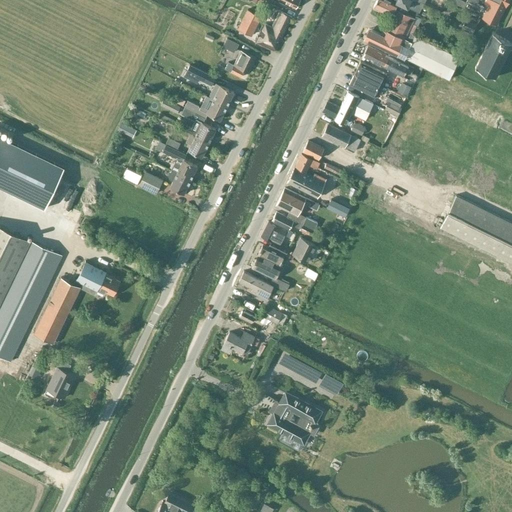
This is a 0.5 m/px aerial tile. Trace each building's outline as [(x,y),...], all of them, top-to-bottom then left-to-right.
[(411,34),(415,25),(411,24),(414,17),(406,13),(409,8),(392,0),(376,0),(373,8),(390,16),(384,28),(405,38),(405,37),(412,41),(415,36),(411,34)] [(394,0),(401,4),(414,10),(418,1),(416,0),(394,0)] [(466,0),(466,1),(476,5),(478,0),(481,0),(484,1),(492,5),(485,19),(496,24),(507,0),(466,0)] [(248,9),(238,28),(252,34),(261,15),(248,9)] [(260,30),(255,41),(275,51),(292,16),(279,10),(272,26),(264,22),(260,30)] [(477,22),(466,18),(462,27),(473,32),(477,22)] [(459,57),(415,36),(412,41),(405,37),(405,38),(384,28),(381,34),(373,30),(373,29),(372,29),(371,29),(371,31),(369,31),(367,32),(366,34),(366,36),(368,38),(367,39),(367,40),(368,40),(449,78),(459,57)] [(511,41),(492,32),(475,67),(495,77),(511,42),(511,41)] [(206,33),(204,37),(211,41),(214,37),(206,33)] [(227,37),(222,46),(234,52),(239,43),(227,37)] [(358,56),(398,75),(409,81),(412,75),(401,70),(403,65),(363,46),(358,56)] [(245,69),(248,71),(255,56),(241,49),(233,64),(228,61),(225,68),(241,76),(245,69)] [(386,74),(360,60),(355,70),(354,69),(352,73),(353,74),(349,84),(375,97),(386,74)] [(191,64),(187,71),(212,84),(216,76),(191,64)] [(216,82),(209,96),(227,105),(234,91),(216,82)] [(398,93),(401,86),(394,83),(391,89),(398,93)] [(398,93),(391,89),(388,96),(395,100),(398,93)] [(364,118),(372,103),(347,91),(339,107),(327,100),(322,110),(335,116),(334,117),(345,123),(350,111),(364,118)] [(209,105),(207,110),(206,111),(209,113),(220,119),(227,105),(209,96),(205,103),(209,105)] [(209,113),(206,111),(207,110),(199,106),(199,105),(188,100),(181,114),(200,123),(201,121),(204,122),(209,113)] [(171,101),(168,107),(177,112),(180,105),(171,101)] [(401,107),(388,101),(384,109),(398,115),(401,107)] [(393,113),(389,120),(394,123),(398,116),(393,113)] [(216,129),(204,122),(201,121),(200,123),(195,120),(192,127),(193,127),(190,132),(195,135),(209,142),(216,129)] [(354,122),(353,126),(351,130),(362,135),(365,127),(354,122)] [(118,130),(132,137),(136,130),(121,123),(118,130)] [(361,139),(361,138),(351,134),(328,123),(322,135),(345,146),(355,151),(361,139)] [(203,156),(209,142),(195,135),(190,132),(186,141),(190,143),(188,148),(203,156)] [(0,186),(45,208),(64,167),(0,136),(0,186)] [(170,137),(166,144),(177,149),(181,142),(170,137)] [(162,151),(176,158),(171,169),(191,179),(198,165),(184,158),(186,154),(177,149),(166,144),(159,140),(156,147),(163,150),(162,151)] [(308,140),(303,151),(318,159),(324,147),(308,140)] [(309,165),(316,168),(318,164),(315,163),(315,162),(300,155),(294,167),(305,172),(309,165)] [(326,162),(324,167),(340,175),(342,170),(326,162)] [(127,168),(123,176),(137,183),(141,175),(127,168)] [(294,168),(286,183),(316,198),(325,180),(314,174),(312,177),(294,168)] [(187,186),(191,179),(171,169),(172,169),(171,171),(170,170),(169,172),(168,175),(169,178),(171,179),(172,180),(170,185),(184,192),(185,192),(186,192),(188,192),(189,189),(189,187),(187,186)] [(163,179),(145,170),(138,185),(156,193),(163,179)] [(276,204),(289,211),(296,215),(298,212),(305,197),(284,187),(276,204)] [(511,262),(511,222),(456,195),(440,226),(511,262)] [(54,196),(44,218),(73,232),(83,210),(54,196)] [(317,210),(320,205),(312,201),(309,206),(317,210)] [(341,207),(330,201),(327,207),(338,213),(341,207)] [(298,212),(296,215),(289,211),(286,216),(276,211),(272,220),(289,228),(291,222),(301,227),(300,229),(311,234),(317,222),(298,212)] [(271,241),(269,246),(285,253),(288,247),(279,243),(285,230),(279,227),(279,226),(268,220),(261,235),(271,241)] [(0,355),(11,361),(62,255),(33,240),(0,224),(0,355)] [(300,237),(292,253),(307,261),(315,245),(300,237)] [(275,278),(272,284),(285,290),(289,283),(275,277),(280,267),(278,266),(284,254),(263,244),(251,267),(275,278)] [(289,249),(285,256),(292,259),(294,256),(290,254),(292,250),(289,249)] [(76,279),(76,280),(96,289),(104,272),(105,272),(105,271),(106,271),(85,260),(85,261),(86,261),(77,279),(76,279)] [(266,299),(273,284),(244,270),(239,280),(253,287),(251,291),(266,299)] [(104,272),(96,289),(104,293),(105,291),(113,295),(121,280),(105,272),(104,272)] [(60,277),(34,333),(53,342),(80,287),(60,277)] [(267,304),(261,315),(276,322),(281,311),(267,304)] [(252,318),(259,321),(261,317),(243,308),(239,316),(250,322),(252,318)] [(229,332),(224,342),(224,343),(222,348),(229,351),(232,346),(243,351),(248,341),(252,343),(255,336),(244,331),(241,337),(229,332)] [(71,364),(56,357),(53,365),(56,367),(46,388),(64,397),(69,387),(68,386),(73,375),(68,372),(71,364)] [(32,365),(28,374),(37,378),(41,369),(32,365)] [(343,382),(326,372),(319,385),(336,394),(343,382)] [(286,391),(268,424),(284,432),(279,440),(299,450),(303,442),(304,443),(322,411),(286,391)] [(54,400),(51,406),(56,408),(59,403),(54,400)] [(162,501),(156,511),(186,511),(190,503),(168,492),(164,501),(162,501)]
